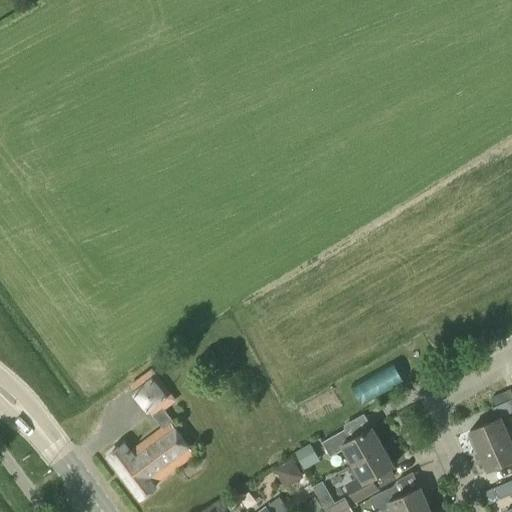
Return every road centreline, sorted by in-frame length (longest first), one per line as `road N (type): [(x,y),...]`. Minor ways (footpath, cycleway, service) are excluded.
road 1 (residential): [(479,511),(437,398),(511,356)]
road 2 (primary): [(100,511),(0,389)]
